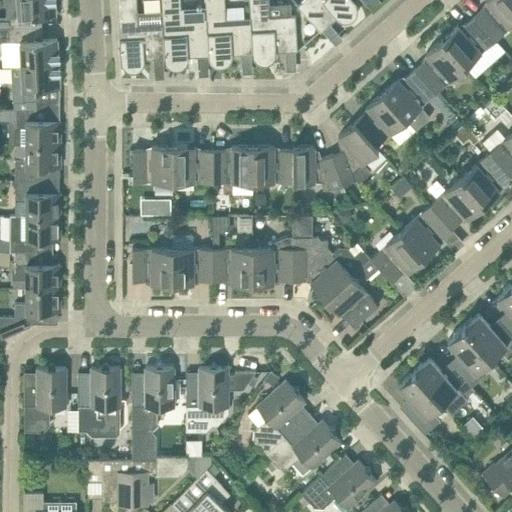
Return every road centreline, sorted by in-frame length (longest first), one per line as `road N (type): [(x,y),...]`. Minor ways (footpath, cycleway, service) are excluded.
road 1 (residential): [(94,103),(301,102),(419,0)]
road 2 (residential): [(343,381),(300,337),(260,327),(95,328)]
road 3 (residential): [(95,328),(94,103)]
road 4 (residential): [(343,381),(511,232)]
road 5 (residential): [(459,511),(343,381)]
road 6 (residential): [(9,511),(12,364),(21,345)]
